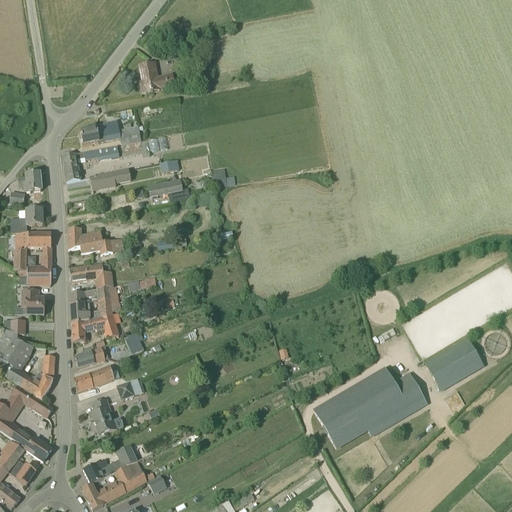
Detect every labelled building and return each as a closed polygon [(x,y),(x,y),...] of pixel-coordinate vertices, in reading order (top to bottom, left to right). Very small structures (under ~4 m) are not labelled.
[(160,92),(159,90),(174,88),(172,77),(157,80),(154,64),(139,67),(141,82),(143,95),(160,92)] [(99,143),(97,134),(103,133),(101,127),(96,128),(96,127),(87,129),(88,131),(79,133),(82,146),(99,143)] [(103,133),(97,134),(99,143),(104,142),(105,144),(120,141),(121,147),(141,143),(138,128),(104,135),(103,133)] [(149,140),(150,153),(166,151),(164,139),(149,140)] [(96,151),(83,154),(84,160),(84,161),(97,159),(96,151)] [(76,161),(84,160),(83,154),(61,158),(66,184),(80,181),(76,161)] [(179,172),(177,162),(159,165),(161,175),(179,172)] [(227,188),(224,171),(211,173),(213,190),(227,188)] [(128,172),(89,180),(91,193),(115,188),(115,187),(130,183),(128,172)] [(41,192),(39,175),(24,176),(25,179),(17,179),(18,190),(23,189),(23,194),(41,192)] [(148,188),(148,189),(150,200),(168,196),(169,204),(183,201),(182,196),(179,182),(179,181),(148,188)] [(23,209),(25,196),(11,194),(9,206),(23,209)] [(27,235),(26,227),(42,227),(42,212),(24,212),(25,220),(10,221),(10,235),(14,235),(27,235)] [(67,232),(68,253),(79,251),(81,257),(99,254),(100,257),(124,253),(121,241),(102,244),(100,234),(81,237),(81,231),(67,232)] [(233,240),(232,233),(224,235),(220,235),(221,242),(233,240)] [(14,235),(14,252),(13,252),(12,273),(18,273),(18,278),(19,278),(27,279),(27,287),(50,287),(51,269),(51,251),(50,235),(28,235),(27,235),(14,235)] [(156,244),(157,253),(186,248),(185,240),(156,244)] [(132,247),(133,257),(142,256),(141,246),(132,247)] [(121,270),(130,269),(128,260),(120,261),(121,270)] [(95,281),(97,291),(113,289),(111,274),(103,275),(102,267),(68,271),(70,285),(95,281)] [(154,280),(138,283),(139,290),(146,289),(147,291),(156,289),(154,280)] [(113,289),(97,291),(84,294),(69,296),(71,326),(89,323),(100,320),(100,319),(117,316),(120,315),(120,304),(118,304),(116,289),(113,289)] [(18,309),(17,317),(26,317),(44,317),(44,300),(39,300),(39,292),(23,292),(23,309),(18,309)] [(168,311),(167,309),(174,308),(171,298),(159,302),(153,304),(152,304),(155,314),(168,311)] [(85,336),(103,332),(105,341),(119,337),(115,327),(120,325),(117,316),(100,319),(100,320),(89,323),(71,326),(72,346),(85,345),(85,336)] [(10,333),(18,336),(24,336),(25,323),(11,323),(10,333)] [(5,332),(0,339),(0,375),(6,380),(17,387),(40,403),(48,392),(52,383),(54,359),(44,359),(42,376),(38,374),(37,376),(32,380),(21,372),(29,360),(34,349),(25,347),(17,342),(18,336),(10,333),(7,332),(6,331),(5,332)] [(123,340),(131,356),(143,351),(136,335),(123,340)] [(98,350),(105,347),(103,342),(96,344),(98,350)] [(481,364),(468,343),(427,366),(440,388),(481,364)] [(101,350),(74,358),(76,371),(105,363),(101,350)] [(281,361),(288,359),(286,350),(279,352),(281,361)] [(93,390),(114,382),(110,369),(89,376),(73,381),(77,394),(93,390)] [(385,371),(312,413),(336,454),(368,436),(371,441),(428,407),(409,376),(393,385),(385,371)] [(120,402),(133,398),(128,385),(115,389),(120,402)] [(11,396),(10,397),(24,406),(46,420),(47,419),(52,410),(40,403),(17,387),(11,396)] [(12,424),(24,406),(10,397),(2,409),(0,407),(0,434),(0,435),(26,452),(42,464),(51,452),(49,451),(12,424)] [(98,437),(121,429),(121,428),(117,430),(110,409),(107,402),(92,407),(94,413),(89,415),(91,415),(98,437)] [(157,411),(149,415),(151,421),(159,417),(157,411)] [(36,474),(18,462),(24,454),(9,443),(0,454),(0,456),(2,458),(0,460),(0,468),(9,476),(15,480),(26,488),(36,474)] [(82,472),(90,487),(92,487),(104,480),(114,475),(137,464),(130,449),(116,455),(119,462),(113,465),(113,464),(106,468),(103,462),(82,472)] [(94,511),(103,507),(154,480),(152,475),(144,479),(137,464),(114,475),(117,484),(96,495),(92,487),(90,487),(82,491),(86,501),(92,511),(94,511)] [(0,503),(10,511),(19,501),(0,486),(9,476),(0,468),(0,503)] [(160,478),(147,485),(154,497),(167,490),(160,478)] [(277,508),(310,485),(306,479),(273,502),(277,508)] [(249,493),(227,505),(231,511),(235,511),(255,501),(251,496),(254,494),(251,489),(248,491),(249,493)] [(226,503),(211,511),(231,511),(227,505),(226,503)]
